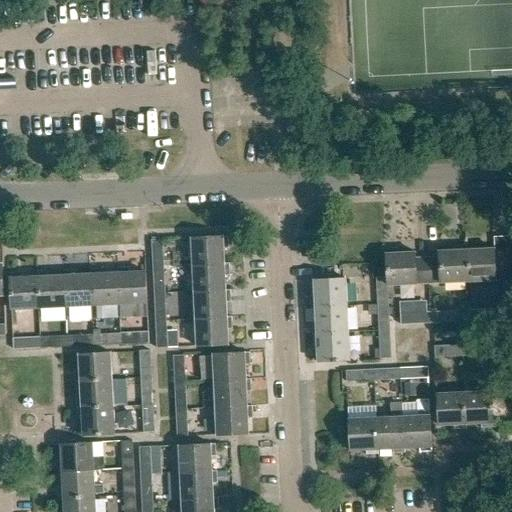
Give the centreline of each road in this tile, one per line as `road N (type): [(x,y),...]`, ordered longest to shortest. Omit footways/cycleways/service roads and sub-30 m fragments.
road 1 (residential): [(294,511),(278,187)]
road 2 (tertiary): [(0,196),(278,187)]
road 3 (tertiary): [(278,187),(511,177)]
